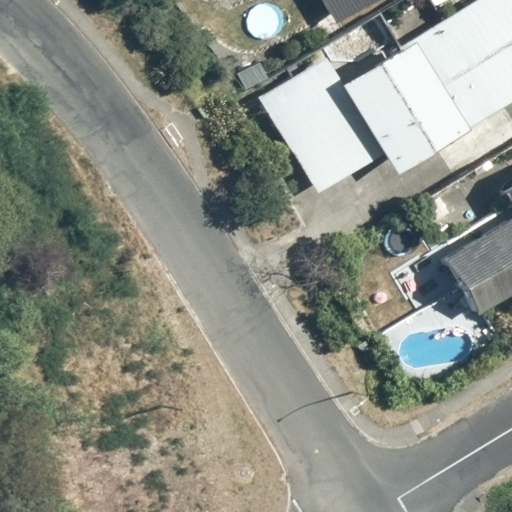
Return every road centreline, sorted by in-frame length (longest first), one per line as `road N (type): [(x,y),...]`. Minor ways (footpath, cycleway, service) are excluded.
road 1 (residential): [(14,0),(126,137),(356,511)]
road 2 (residential): [(511,430),(379,511)]
